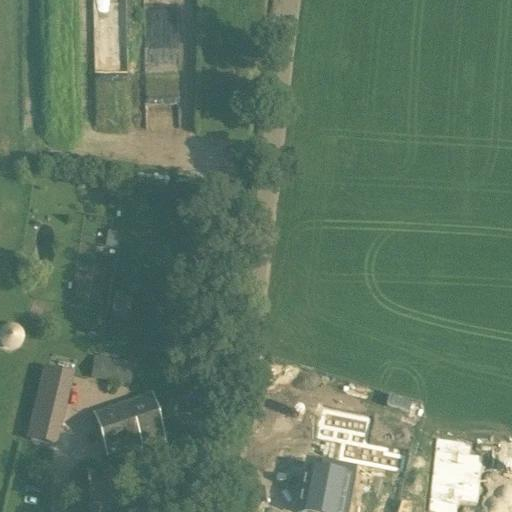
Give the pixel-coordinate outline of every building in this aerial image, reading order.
[(118,313),(122,294),(115,293),(111,312),(118,313)] [(115,384),(120,351),(95,347),(90,380),(115,384)] [(38,366),(23,440),(55,446),(69,372),(38,366)] [(144,452),(165,446),(150,398),(94,415),(108,458),(142,447),(144,452)] [(382,421),(323,410),(317,437),(376,449),(382,421)] [(436,439),(432,475),(479,480),(482,457),(469,455),(470,447),(458,442),(436,439)] [(319,472),(307,469),(303,493),(350,502),(354,479),(346,477),(349,465),(321,460),(319,472)] [(432,475),(428,510),(432,511),(455,511),(457,501),(477,503),(479,480),(432,475)] [(347,511),(350,502),(303,493),(298,511),(347,511)]
